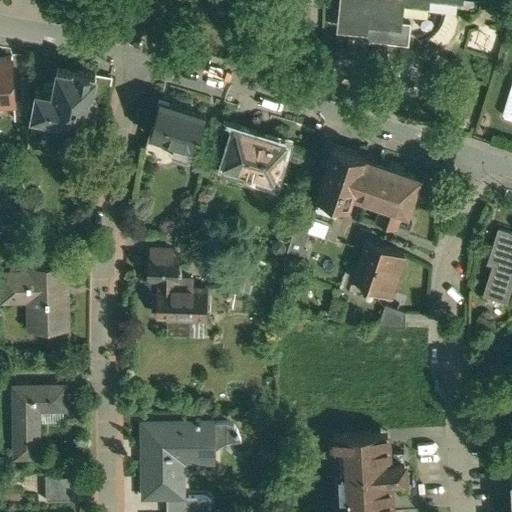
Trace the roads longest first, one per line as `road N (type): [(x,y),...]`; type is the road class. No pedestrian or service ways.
road 1 (residential): [(143,60),(108,237),(107,511)]
road 2 (residential): [(476,160),(449,255),(456,511)]
road 3 (residential): [(476,160),(143,60)]
road 4 (residential): [(143,60),(0,28)]
